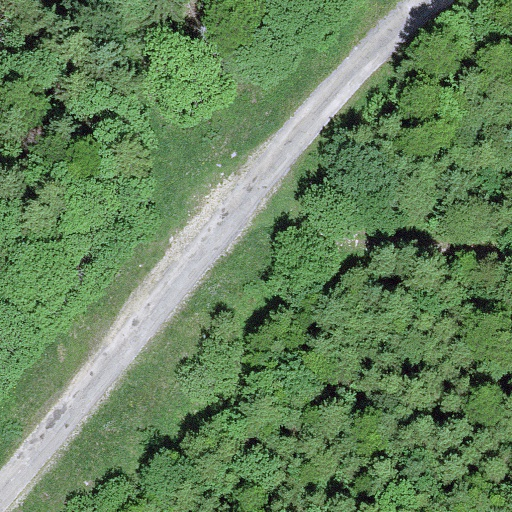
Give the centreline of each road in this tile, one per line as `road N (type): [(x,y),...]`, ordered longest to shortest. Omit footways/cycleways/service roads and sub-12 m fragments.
road 1 (track): [(0,487),(225,235)]
road 2 (track): [(225,235),(395,21),(428,0)]
road 3 (track): [(225,235),(466,230),(511,244)]
